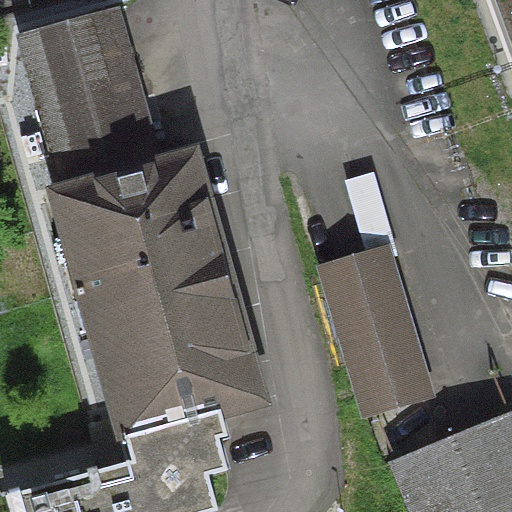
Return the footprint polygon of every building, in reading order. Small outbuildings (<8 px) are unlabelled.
[(162,154),(121,6),(17,34),(58,183),(162,154)] [(58,183),(46,186),(116,440),(126,437),(222,411),(224,421),(274,408),(199,144),(162,154),(58,183)] [(390,244),(318,265),(364,417),(435,396),(390,244)] [(224,421),(222,411),(126,437),(132,460),(6,493),(11,511),(212,511),(219,510),(209,473),(227,469),(219,437),(228,435),(224,421)] [(511,511),(511,412),(389,463),(408,511),(511,511)]
